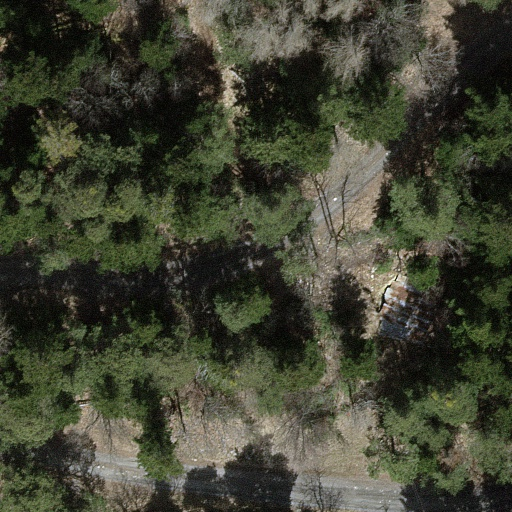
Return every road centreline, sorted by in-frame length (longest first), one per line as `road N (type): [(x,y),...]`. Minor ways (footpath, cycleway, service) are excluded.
road 1 (track): [(511,39),(450,88),(354,201),(168,279),(0,278)]
road 2 (track): [(0,428),(148,491),(398,499),(511,493)]
